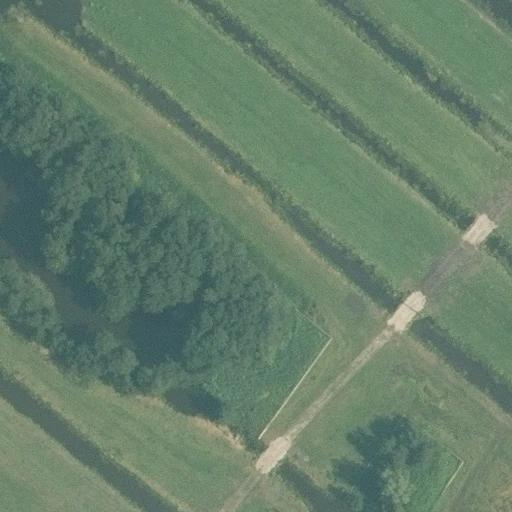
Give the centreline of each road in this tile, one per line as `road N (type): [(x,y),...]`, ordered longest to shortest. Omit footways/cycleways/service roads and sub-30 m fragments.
road 1 (track): [(511,372),(420,307),(511,197)]
road 2 (track): [(420,307),(281,452)]
